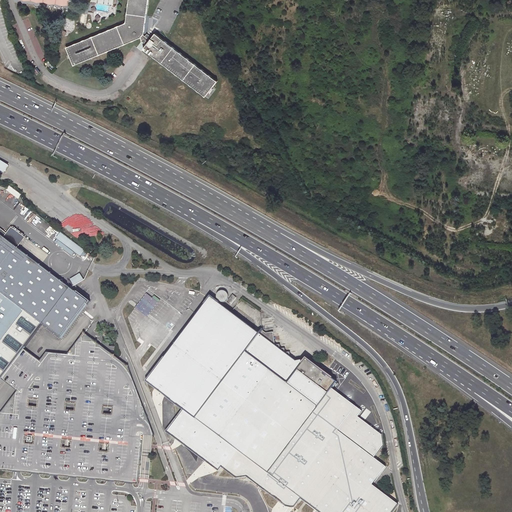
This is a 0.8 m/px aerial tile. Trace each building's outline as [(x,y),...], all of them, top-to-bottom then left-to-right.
[(206,96),(217,80),(155,33),(150,40),(143,35),(148,0),(27,0),(69,5),(69,0),(128,0),(126,23),(66,48),(74,66),(141,37),(148,42),(143,49),(206,96)] [(5,190),(17,198),(20,194),(8,186),(5,190)] [(0,376),(11,361),(21,349),(39,326),(57,338),(85,302),(13,247),(20,238),(6,228),(1,235),(0,233),(0,376)] [(79,273),(69,279),(73,285),(82,279),(79,273)] [(225,302),(226,301),(227,301),(228,299),(229,297),(229,295),(228,294),(228,293),(227,292),(225,291),(224,290),(222,290),(221,291),(219,291),(218,293),(217,294),(217,295),(217,297),(217,298),(218,300),(219,301),(220,302),(222,302),(223,302),(225,302)] [(233,295),(229,299),(227,302),(231,305),(236,297),(233,295)] [(182,409),(195,419),(245,352),(259,333),(211,296),(146,381),(160,392),(182,409)] [(298,370),(306,359),(296,361),(289,357),(289,352),(284,353),(284,349),(280,349),(279,345),(275,345),(273,332),(266,333),(262,330),(259,333),(245,352),(288,384),(298,370)] [(33,358),(21,349),(11,361),(0,376),(0,380),(11,389),(14,391),(0,409),(0,470),(18,472),(36,474),(54,476),(73,478),(93,480),(111,482),(129,484),(136,484),(136,480),(140,445),(141,435),(142,435),(141,445),(138,475),(146,476),(149,446),(150,436),(152,436),(124,366),(81,333),(65,354),(43,352),(36,361),(33,358)] [(288,384),(245,352),(195,419),(268,473),(318,406),(288,384)] [(306,359),(298,370),(328,393),(332,388),(337,382),(306,359)] [(328,393),(298,370),(288,384),(318,406),(328,393)] [(385,467),(373,458),(337,431),(355,407),(332,388),(328,393),(318,406),(268,473),(301,499),(318,511),(392,511),(398,505),(372,485),(385,467)] [(337,431),(373,458),(383,445),(381,435),(358,417),(362,412),(355,407),(337,431)] [(295,508),(301,499),(268,473),(195,419),(182,409),(165,432),(203,459),(218,470),(221,467),(236,478),(246,476),(283,504),(286,506),(291,508),(295,508)]
